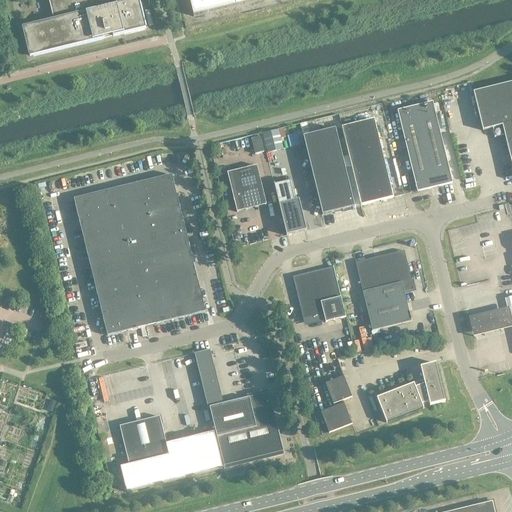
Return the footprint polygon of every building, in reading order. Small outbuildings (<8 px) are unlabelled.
[(48,0),(53,20),(22,27),(29,57),(104,39),(104,38),(112,36),(112,37),(145,29),(138,0),(133,0),(97,9),(94,0),(48,0)] [(188,0),(193,17),(262,0),(188,0)] [(511,83),(473,93),(482,131),(502,126),(511,168),(511,83)] [(452,185),(432,104),(398,113),(417,192),(417,194),(452,185)] [(341,128),(361,206),(372,203),(393,198),(373,120),(341,128)] [(354,208),(335,129),(303,137),(322,215),(354,208)] [(278,130),(262,134),(267,154),(283,150),(278,130)] [(250,137),(255,156),(265,154),(260,135),(250,137)] [(237,213),(266,205),(256,166),(227,173),(237,213)] [(171,176),(139,184),(90,196),(73,200),(107,337),(125,332),(205,313),(171,176)] [(291,180),(273,185),(286,236),(306,231),(299,200),(296,201),(291,180)] [(410,292),(413,287),(404,252),(355,263),(372,332),(411,322),(404,293),(410,292)] [(333,269),(297,278),(295,282),(304,321),(309,324),(324,320),(325,323),(345,318),(333,267),(332,267),(333,269)] [(511,317),(509,306),(469,316),(474,336),(511,326),(511,317)] [(210,350),(199,352),(194,354),(207,408),(209,408),(222,457),(224,466),(283,452),(268,393),(246,399),(245,396),(241,398),(241,400),(223,404),(210,350)] [(435,364),(420,367),(424,384),(422,385),(421,383),(416,384),(417,387),(415,388),(413,384),(376,398),(386,423),(387,423),(422,409),(423,409),(422,405),(428,402),(429,406),(445,402),(444,402),(435,364)] [(344,377),(325,384),(333,405),(334,407),(320,413),(328,434),(352,424),(351,424),(344,405),(344,404),(343,404),(342,401),(352,397),(351,397),(344,378),(344,377)] [(213,433),(166,445),(159,417),(119,427),(129,466),(120,468),(126,493),(223,470),(213,433)] [(450,511),(494,511),(492,502),(450,511)]
